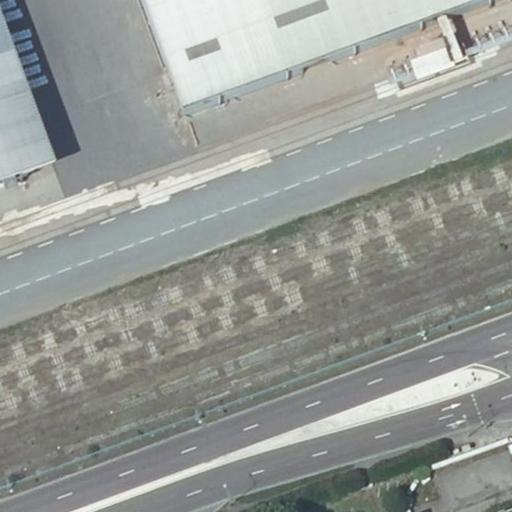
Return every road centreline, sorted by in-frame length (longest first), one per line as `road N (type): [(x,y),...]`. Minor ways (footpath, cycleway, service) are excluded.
road 1 (secondary): [(500,333),(16,511)]
road 2 (secondary): [(144,511),(511,399)]
